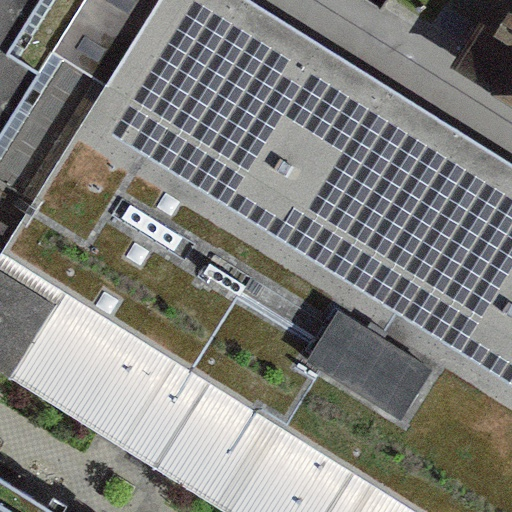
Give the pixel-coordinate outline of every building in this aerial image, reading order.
[(0,0),(0,48),(7,53),(8,52),(40,0),(0,0)] [(118,65),(26,213),(0,196),(0,369),(135,454),(227,511),(511,511),(511,163),(251,0),(158,0),(157,3),(118,65)] [(511,88),(511,6),(480,57),(483,70),(511,88)] [(0,134),(39,71),(8,52),(7,53),(0,48),(0,134)] [(57,511),(1,477),(0,476),(0,511),(57,511)]
